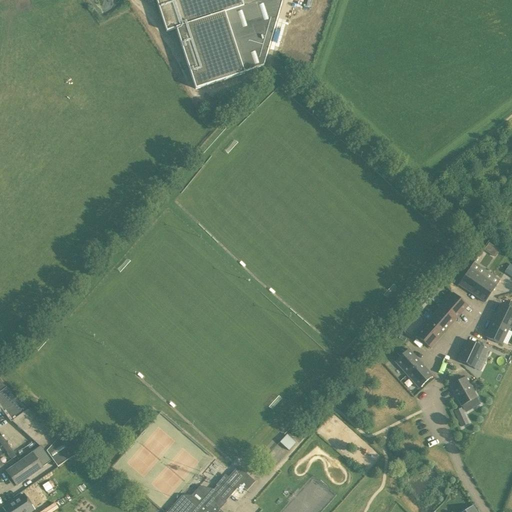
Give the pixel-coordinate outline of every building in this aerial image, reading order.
[(155,0),(165,31),(175,28),(195,88),(243,73),(243,71),(264,65),(282,0),(155,0)] [(483,249),(494,257),(499,250),(488,242),(483,249)] [(470,269),(459,285),(471,294),(483,277),(470,269)] [(483,277),(471,294),(484,303),(495,286),(483,277)] [(452,294),(440,308),(455,321),(467,307),(452,294)] [(511,309),(500,304),(492,320),(509,328),(511,322),(511,309)] [(455,321),(440,308),(415,335),(430,349),(455,321)] [(509,328),(492,320),(484,337),(501,345),(509,328)] [(473,368),(483,348),(466,340),(457,360),(473,368)] [(394,362),(406,375),(420,363),(408,349),(394,362)] [(432,376),(420,363),(406,375),(418,389),(432,376)] [(465,377),(449,386),(461,407),(476,398),(465,377)] [(0,390),(0,412),(2,411),(9,421),(28,407),(5,387),(0,390)] [(39,447),(54,431),(28,407),(9,421),(10,422),(11,421),(39,447)] [(462,412),(456,415),(459,423),(466,420),(462,412)] [(32,454),(7,472),(17,486),(25,480),(43,468),(42,467),(50,462),(49,462),(52,460),(46,451),(60,436),(54,431),(39,447),(31,452),(32,454)] [(0,436),(0,443),(11,459),(16,456),(1,435),(0,436)] [(296,443),(287,435),(279,443),(288,451),(296,443)] [(57,467),(78,453),(60,436),(46,451),(52,460),(57,467)] [(255,482),(238,466),(228,478),(225,475),(215,485),(216,486),(213,490),(212,489),(199,504),(185,491),(166,511),(222,511),(219,510),(226,502),(226,501),(239,485),(246,491),(255,482)] [(29,479),(33,484),(50,472),(46,467),(29,479)] [(49,482),(43,485),(47,492),(53,488),(49,482)] [(5,511),(30,511),(33,510),(23,495),(3,509),(5,511)] [(54,503),(41,511),(52,511),(58,508),(54,503)]
